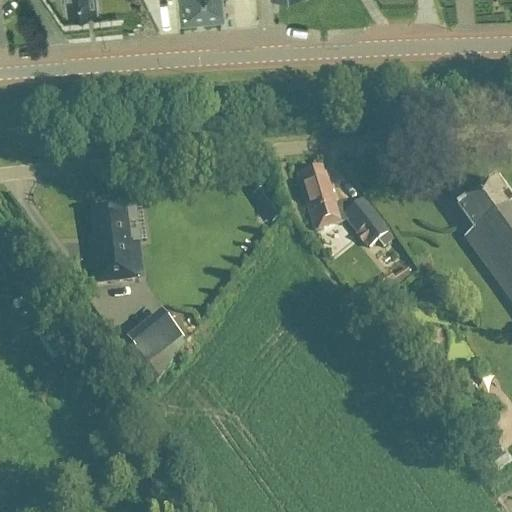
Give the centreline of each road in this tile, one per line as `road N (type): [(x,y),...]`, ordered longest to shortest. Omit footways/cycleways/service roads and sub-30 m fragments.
road 1 (unclassified): [(0,176),(511,131)]
road 2 (tertiary): [(0,75),(511,47)]
